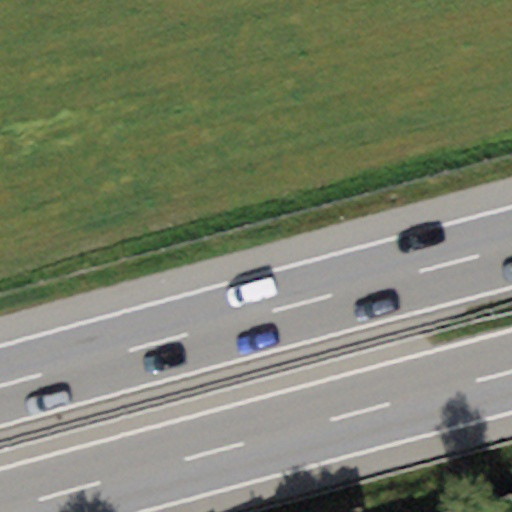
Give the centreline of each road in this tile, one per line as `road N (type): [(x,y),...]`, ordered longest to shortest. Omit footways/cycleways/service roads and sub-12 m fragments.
road 1 (motorway): [(511,248),(0,387)]
road 2 (motorway): [(2,511),(511,374)]
